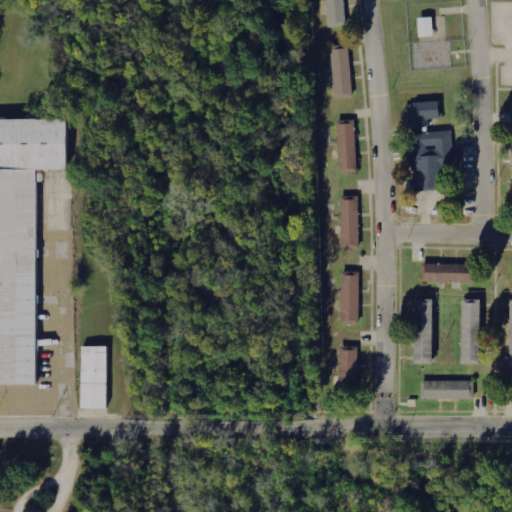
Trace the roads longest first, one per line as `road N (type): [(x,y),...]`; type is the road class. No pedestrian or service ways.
road 1 (tertiary): [(0,428),(511,427)]
road 2 (residential): [(381,427),(369,15)]
road 3 (residential): [(478,235),(474,0)]
road 4 (residential): [(511,235),(381,235)]
